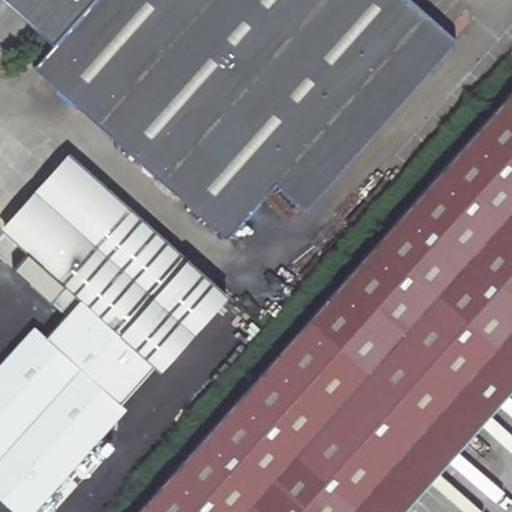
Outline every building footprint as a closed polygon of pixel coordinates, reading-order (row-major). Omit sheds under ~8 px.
[(3,0),(55,46),(95,0),(3,0)] [(95,0),(55,46),(35,68),(227,238),(309,144),(326,159),(343,139),(327,124),(376,70),(405,96),(457,38),(414,0),(95,0)] [(309,144),(277,182),(307,209),(405,96),(376,70),(327,124),(343,139),(326,159),(309,144)] [(511,92),(139,511),(402,511),(511,388),(511,92)] [(228,294),(75,157),(9,232),(162,370),(228,294)] [(34,511),(127,409),(38,330),(0,372),(0,496),(17,511),(34,511)]
